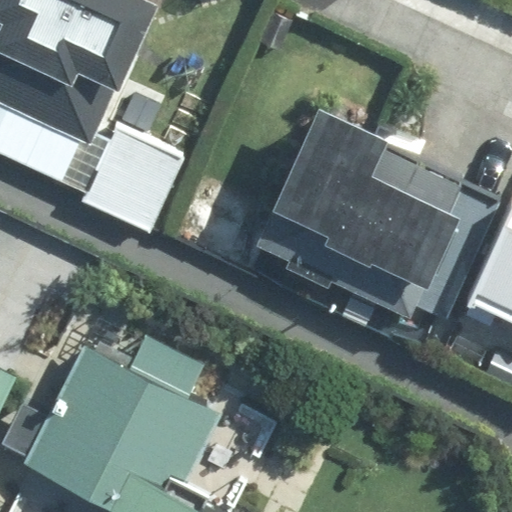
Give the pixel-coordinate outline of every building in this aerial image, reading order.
[(93,127),(153,0),(0,0),(0,147),(85,187),(82,193),(154,227),(188,155),(118,122),(111,136),(93,127)] [(390,122),(319,89),(255,227),(444,313),(500,192),(382,139),(390,122)] [(511,198),(471,283),(511,302),(511,198)] [(223,402),(88,335),(27,456),(117,500),(111,511),(236,511),(182,485),(223,402)] [(0,478),(0,409),(19,372),(0,362),(0,481),(1,479),(0,478)]
